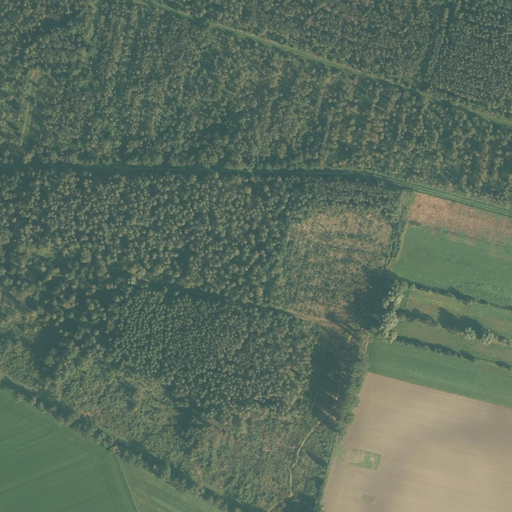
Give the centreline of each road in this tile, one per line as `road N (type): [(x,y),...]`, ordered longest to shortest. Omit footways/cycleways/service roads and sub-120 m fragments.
road 1 (track): [(511,125),(137,0)]
road 2 (track): [(0,243),(369,333)]
road 3 (track): [(97,0),(82,68),(35,79),(20,163)]
